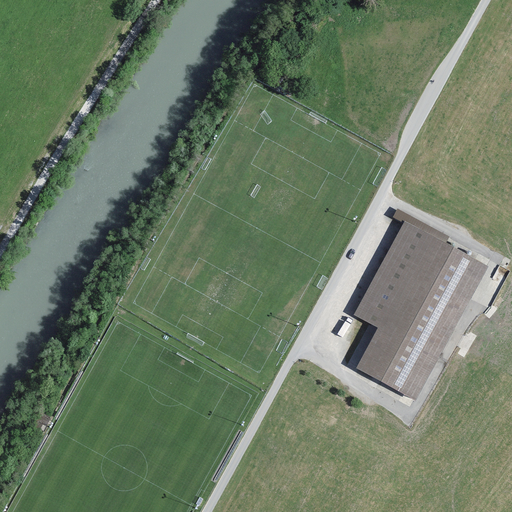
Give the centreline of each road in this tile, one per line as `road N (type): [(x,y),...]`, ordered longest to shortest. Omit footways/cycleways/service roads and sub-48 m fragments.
road 1 (unclassified): [(206,511),(488,0)]
road 2 (track): [(0,250),(159,0)]
